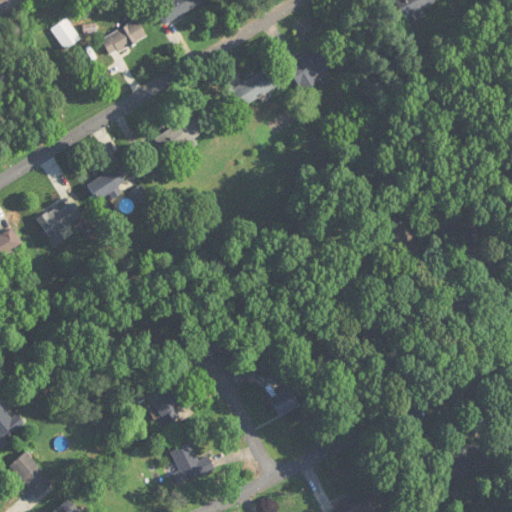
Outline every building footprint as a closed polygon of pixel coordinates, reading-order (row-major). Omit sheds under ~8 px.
[(202,5),(199,0),(163,0),(154,5),(164,23),(202,5)] [(394,0),(406,19),(438,0),(394,0)] [(81,38),(65,18),(50,30),(66,50),(81,38)] [(146,36),(137,19),(101,39),(110,56),(146,36)] [(337,63),(325,44),(288,66),(299,86),(337,63)] [(243,107),(282,84),(271,66),(233,89),(243,107)] [(205,131),(195,115),(156,139),(169,160),(196,143),(193,138),(205,131)] [(126,184),(117,167),(87,184),(97,200),(126,184)] [(83,216),(73,199),(39,220),(54,246),(65,240),(60,230),(83,216)] [(389,228),(404,258),(421,250),(405,220),(389,228)] [(0,257),(23,247),(15,228),(0,234),(0,257)] [(475,316),(459,285),(440,294),(446,305),(432,312),(443,333),(475,316)] [(363,326),(365,344),(383,342),(382,324),(363,326)] [(301,406),(292,388),(271,399),(280,416),(301,406)] [(177,420),(168,389),(152,393),(161,425),(177,420)] [(0,444),(26,425),(17,413),(11,418),(0,403),(0,444)] [(511,425),(502,429),(510,450),(511,449),(511,425)] [(449,478),(495,458),(486,437),(440,457),(449,478)] [(170,452),(179,471),(173,474),(178,486),(215,469),(209,456),(198,461),(190,443),(170,452)] [(52,483),(25,453),(10,467),(37,497),(52,483)] [(324,511),(375,511),(368,494),(324,511)] [(79,511),(69,500),(54,511),(79,511)]
